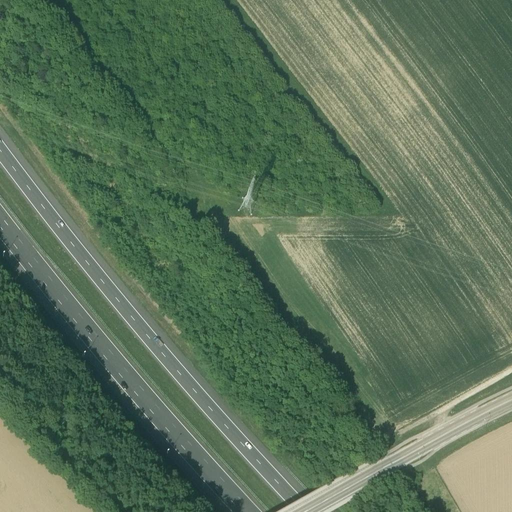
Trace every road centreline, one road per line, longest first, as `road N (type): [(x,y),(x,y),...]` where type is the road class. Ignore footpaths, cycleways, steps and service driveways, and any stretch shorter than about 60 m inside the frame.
road 1 (motorway): [(311,511),(176,367),(0,148)]
road 2 (motorway): [(0,223),(245,511)]
road 3 (tertiary): [(307,511),(511,400)]
